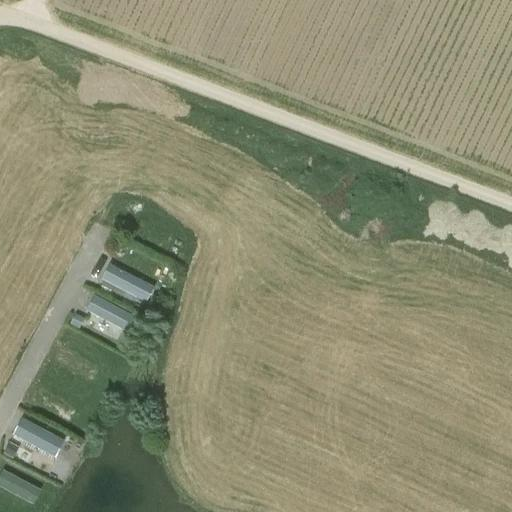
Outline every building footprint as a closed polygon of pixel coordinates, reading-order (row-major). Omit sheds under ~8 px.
[(157,286),(112,263),(103,279),(149,302),(157,286)] [(129,317),(95,298),(87,312),(122,330),(129,317)] [(75,316),(70,325),(79,330),(83,321),(75,316)] [(22,420),(13,437),(55,459),(64,443),(22,420)] [(10,443),(5,454),(13,458),(19,448),(10,443)] [(2,471),(0,475),(0,487),(31,504),(39,490),(2,471)]
